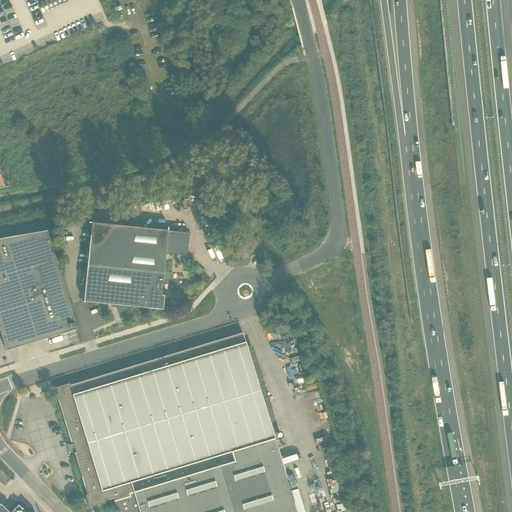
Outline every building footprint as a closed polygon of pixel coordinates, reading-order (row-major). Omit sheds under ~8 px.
[(164,22),(158,24),(163,38),(169,36),(164,22)] [(6,238),(45,230),(43,222),(5,229),(6,238)] [(91,223),(83,302),(84,302),(84,300),(112,303),(118,314),(137,306),(163,308),(163,307),(160,307),(165,253),(186,255),(188,233),(167,231),(168,228),(167,228),(166,231),(91,223)] [(0,332),(6,351),(76,330),(46,232),(0,239),(0,332)] [(197,266),(193,271),(201,278),(206,273),(197,266)] [(247,349),(245,343),(242,333),(70,386),(69,384),(52,389),(56,401),(58,401),(70,443),(72,442),(76,453),(74,454),(87,495),(85,496),(88,508),(106,503),(105,501),(113,499),(116,511),(296,511),(273,434),(278,433),(251,348),(247,349)]
